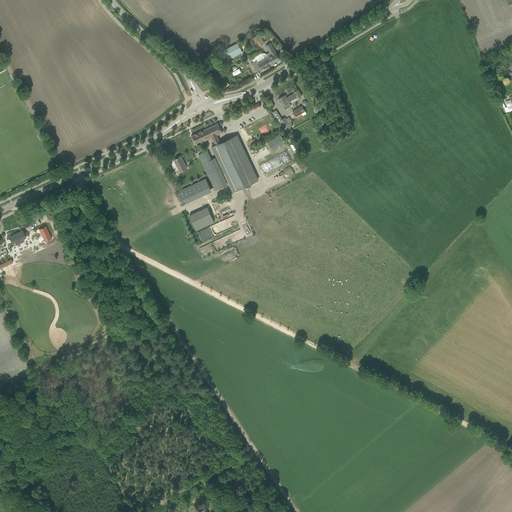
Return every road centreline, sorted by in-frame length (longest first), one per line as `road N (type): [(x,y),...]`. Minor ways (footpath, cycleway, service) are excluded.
road 1 (track): [(511,452),(119,248)]
road 2 (track): [(119,248),(255,452)]
road 3 (tertiary): [(203,107),(261,87),(391,7)]
road 4 (tertiary): [(0,210),(174,124)]
road 5 (tertiary): [(192,86),(109,0)]
